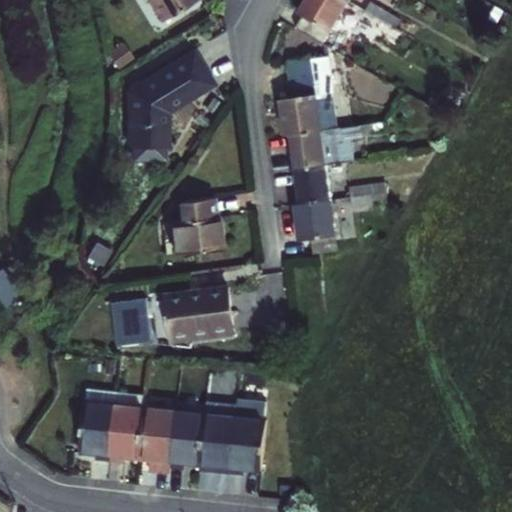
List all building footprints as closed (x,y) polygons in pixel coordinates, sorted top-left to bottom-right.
[(150,0),(166,24),(204,0),(203,0),(150,0)] [(294,28),(287,40),(314,55),(338,14),(314,0),(306,0),(291,27),(294,28)] [(314,0),(338,14),(346,0),(314,0)] [(173,116),(219,87),(198,54),(133,94),(135,151),(137,151),(137,164),(172,163),(171,150),(174,150),(173,116)] [(326,69),(284,75),(289,110),(327,105),(331,104),(326,69)] [(289,110),(278,112),(282,145),(286,144),(317,139),(332,136),(327,105),(289,110)] [(338,135),(365,130),(363,121),(336,125),(338,135)] [(365,130),(338,135),(339,142),(366,139),(365,130)] [(317,139),(286,144),(292,181),(321,176),(337,173),(332,144),(318,145),(317,139)] [(327,210),(321,176),(292,181),(297,214),(327,210)] [(351,183),(352,204),(385,202),(384,181),(351,183)] [(185,229),(164,232),(168,263),(225,255),(221,224),(218,224),(215,206),(183,211),(185,229)] [(297,214),(292,215),(297,248),(304,247),(306,263),(333,259),(327,210),(297,214)] [(3,263),(0,264),(0,299),(4,305),(23,292),(3,263)] [(231,294),(172,302),(178,346),(237,338),(231,294)] [(122,412),(123,399),(93,396),(88,456),(89,460),(101,461),(101,466),(116,468),(122,412)] [(147,466),(152,415),(122,412),(116,468),(127,470),(130,464),(147,466)] [(184,419),(152,415),(147,466),(158,467),(163,468),(162,479),(176,481),(177,475),(184,419)] [(206,473),(212,421),(184,419),(177,475),(191,477),(192,471),(206,473)] [(242,425),(212,421),(206,473),(221,474),(221,480),(236,482),(242,425)] [(247,483),(248,477),(264,479),(268,428),(242,425),(236,482),(247,483)]
